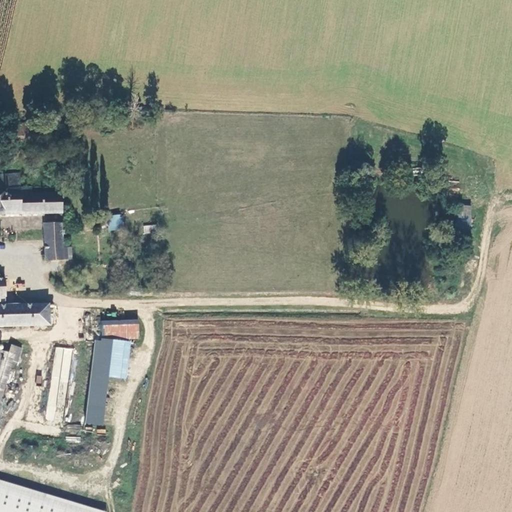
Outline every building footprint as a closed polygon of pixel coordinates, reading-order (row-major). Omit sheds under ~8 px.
[(18,123),(17,137),(25,138),(26,124),(18,123)] [(0,214),(61,213),(60,194),(30,195),(29,189),(19,189),(18,173),(0,173),(0,214)] [(453,228),(470,229),(473,206),(455,204),(453,228)] [(108,216),(111,231),(123,229),(121,214),(108,216)] [(45,262),(62,261),(62,250),(62,237),(65,236),(65,232),(61,232),(61,223),(43,225),(45,262)] [(143,225),(143,233),(153,233),(153,224),(143,225)] [(62,250),(62,261),(70,261),(69,250),(62,250)] [(0,329),(46,328),(46,307),(1,309),(0,309),(0,299),(1,300),(0,281),(0,280),(0,329)] [(135,339),(135,325),(99,327),(99,340),(135,339)] [(14,344),(12,351),(17,353),(15,360),(19,361),(24,347),(14,344)] [(0,406),(15,360),(17,353),(12,351),(0,347),(0,406)] [(64,423),(72,348),(54,347),(46,421),(64,423)] [(0,511),(105,511),(107,508),(0,482),(0,511)]
